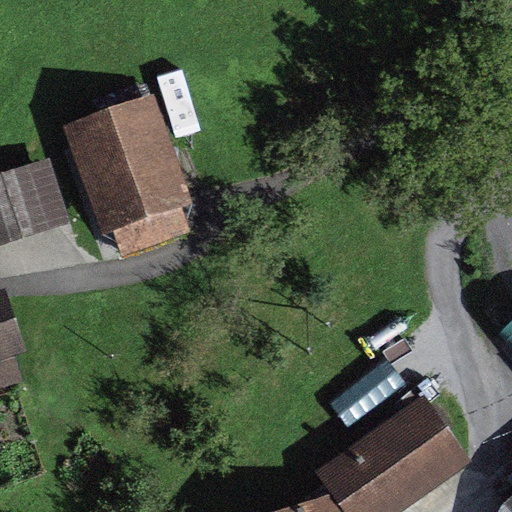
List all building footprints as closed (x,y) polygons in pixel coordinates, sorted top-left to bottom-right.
[(156,99),(66,131),(71,146),(104,240),(115,236),(122,261),(190,234),(182,212),(193,208),(156,99)] [(51,162),(0,178),(0,248),(71,225),(51,162)] [(0,395),(16,390),(24,387),(16,362),(27,359),(7,297),(5,292),(0,293),(0,395)] [(511,511),(511,326),(500,337),(511,351),(511,459),(508,463),(511,468),(511,501),(503,509),(501,511),(511,511)] [(408,511),(472,468),(426,398),(315,477),(323,487),(332,499),(340,511),(408,511)] [(340,511),(332,499),(295,511),(340,511)]
